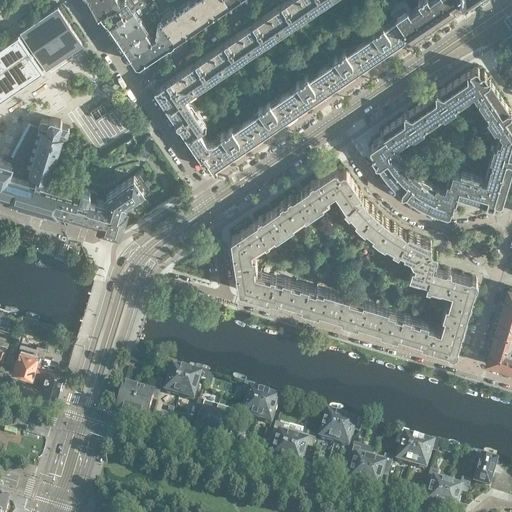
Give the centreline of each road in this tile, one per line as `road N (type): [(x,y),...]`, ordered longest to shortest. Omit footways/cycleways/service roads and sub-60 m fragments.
road 1 (tertiary): [(356,511),(81,426)]
road 2 (residential): [(228,297),(468,369)]
road 3 (tertiary): [(128,252),(116,268),(76,400),(81,426)]
road 4 (tertiary): [(81,426),(101,408),(139,260)]
road 5 (residential): [(447,229),(389,199),(333,123)]
road 6 (residential): [(137,88),(269,0)]
road 7 (residential): [(128,252),(0,210)]
road 8 (residential): [(207,195),(137,88)]
road 9 (tertiary): [(511,3),(407,73)]
